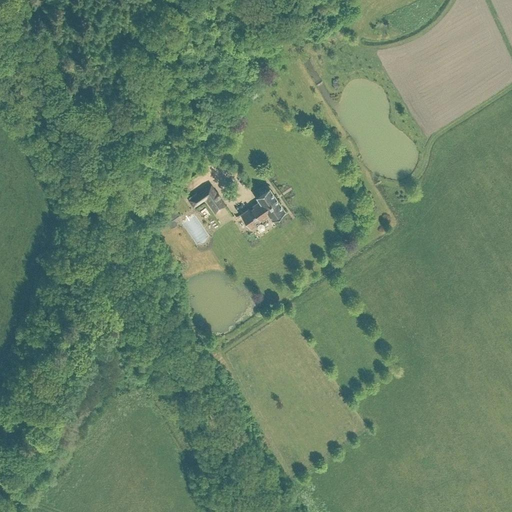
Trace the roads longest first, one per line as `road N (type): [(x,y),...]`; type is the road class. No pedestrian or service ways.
road 1 (track): [(0,38),(91,202),(0,469)]
road 2 (track): [(224,172),(187,137),(159,48),(166,0)]
road 3 (track): [(262,511),(194,386),(206,353)]
road 4 (track): [(382,180),(411,178),(437,132),(511,84)]
